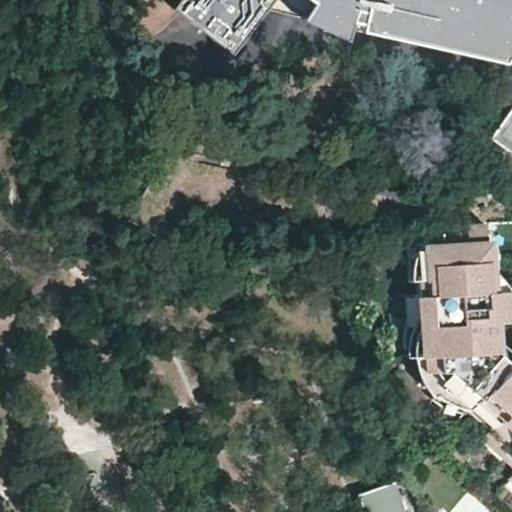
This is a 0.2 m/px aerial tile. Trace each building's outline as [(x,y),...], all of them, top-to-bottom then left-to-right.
[(509,58),(511,54),(511,0),(181,0),(178,4),(241,52),(280,0),(304,11),(302,15),(348,37),(352,17),(363,19),(362,26),(509,58)] [(511,100),(486,136),(511,155),(511,100)] [(484,226),(486,260),(495,260),(487,225),(484,226)] [(453,227),(453,235),(453,243),(440,243),(418,245),(419,268),(420,296),(408,296),(412,357),(423,356),(424,379),(439,391),(467,415),(496,438),(511,450),(511,361),(509,365),(500,356),(499,351),(496,352),(491,352),(490,321),(502,320),(505,320),(505,317),(504,290),(488,291),(487,270),(486,260),(484,226),(453,227)] [(453,243),(453,235),(439,236),(440,243),(453,243)] [(419,268),(418,245),(407,244),(407,253),(414,269),(419,268)] [(491,270),(487,270),(488,291),(504,290),(503,287),(499,281),(494,272),(491,270)] [(496,352),(502,320),(490,321),(491,352),(496,352)] [(467,415),(439,391),(430,401),(440,408),(447,411),(451,413),(457,414),(462,415),(467,415)] [(505,462),(511,453),(511,450),(496,438),(488,448),(505,462)] [(405,511),(396,484),(358,497),(363,511),(405,511)]
